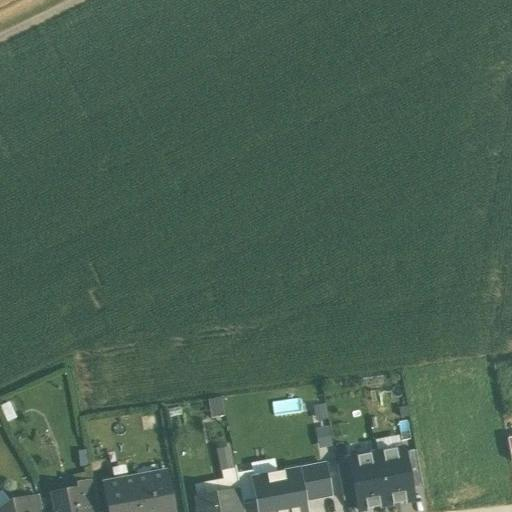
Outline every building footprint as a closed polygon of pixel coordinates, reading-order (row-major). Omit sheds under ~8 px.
[(403,450),(376,456),(386,507),(413,501),(410,489),(403,454),(403,450)] [(416,451),(403,454),(410,489),(422,487),(416,451)] [(359,511),(386,507),(376,456),(349,461),(349,465),(356,499),(358,511),(359,511)] [(324,465),(298,470),(304,502),(330,497),(324,465)] [(349,465),(337,467),(343,502),(356,499),(349,465)] [(298,470),(252,479),(256,503),(257,511),(306,511),(304,502),(298,470)] [(239,491),(242,505),(256,503),(252,479),(250,472),(236,474),(239,491)] [(169,511),(163,474),(106,485),(110,511),(169,511)] [(96,511),(91,483),(78,485),(79,491),(80,490),(83,511),(96,511)] [(79,491),(53,496),(55,507),(58,509),(55,511),(83,511),(80,490),(79,491)] [(239,491),(227,494),(230,511),(243,511),(242,505),(239,491)] [(230,511),(227,494),(196,500),(198,507),(194,508),(194,511),(230,511)] [(41,511),(39,498),(27,501),(29,511),(41,511)] [(29,511),(27,501),(11,504),(0,511),(29,511)]
